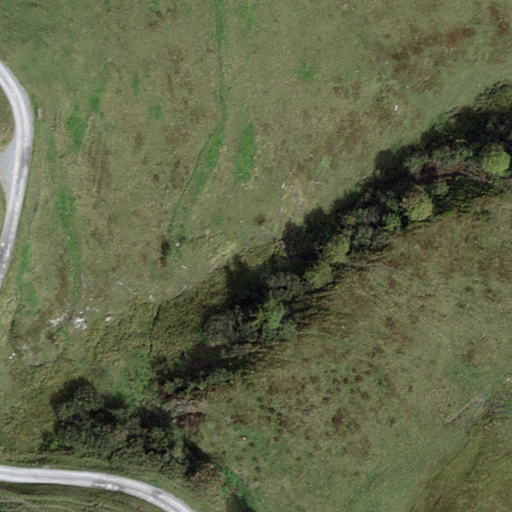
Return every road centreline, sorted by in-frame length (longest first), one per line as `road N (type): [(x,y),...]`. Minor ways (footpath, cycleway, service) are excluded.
road 1 (unclassified): [(0,464),(156,485),(194,511)]
road 2 (unclassified): [(0,65),(17,83),(28,129),(0,253)]
